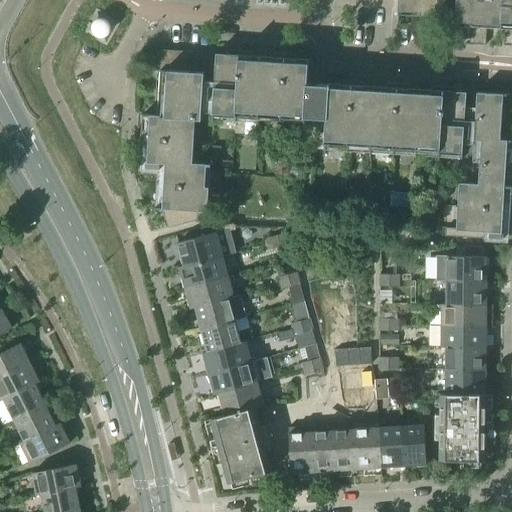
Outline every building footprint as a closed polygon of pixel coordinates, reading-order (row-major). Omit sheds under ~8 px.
[(445,0),(398,0),(398,15),(445,18),(445,0)] [(511,0),(456,0),(455,22),(471,23),(469,45),(485,46),(486,28),(501,29),(511,29),(511,0)] [(112,27),(111,26),(111,24),(109,22),(108,20),(105,19),(103,18),(100,18),(97,19),(95,21),(93,23),(92,25),(92,28),(92,30),(93,33),(94,35),(97,37),(99,38),(102,38),(105,38),(107,37),(109,35),(111,33),(112,30),(112,27)] [(328,84),(328,86),(309,84),(307,84),(309,60),(297,59),(297,55),(274,54),(273,58),(251,56),(251,53),(228,51),(228,54),(216,54),(214,82),(204,81),(204,73),(197,73),(198,53),(161,51),(157,116),(149,115),(147,163),(165,164),(162,210),(168,229),(203,219),(204,211),(207,212),(209,189),(205,189),(206,165),(192,164),(193,142),(190,142),(191,120),(211,121),(213,121),(213,117),(304,123),(305,118),(307,118),(325,119),(324,147),(461,155),(460,159),(462,159),(460,183),(459,183),(457,207),(461,207),(460,229),(445,228),(445,237),(483,239),(484,232),(501,233),(504,188),(508,188),(511,141),(507,140),(510,95),(477,93),(476,108),(465,108),(466,93),(454,92),(454,88),(431,87),(431,90),(420,90),(409,89),(409,85),(386,84),(385,87),(363,86),(363,83),(340,81),(340,85),(328,84)] [(221,149),(212,149),(211,160),(220,161),(221,149)] [(393,206),(413,208),(414,194),(394,192),(393,206)] [(177,243),(184,266),(222,255),(216,233),(177,243)] [(286,234),(276,236),(280,248),(289,245),(286,234)] [(280,248),(276,236),(267,239),(270,250),(280,248)] [(179,268),(185,288),(228,276),(222,255),(184,266),(179,268)] [(446,256),(446,282),(446,304),(441,304),(441,347),(446,347),(445,394),(441,394),(440,414),(435,414),(434,440),(440,440),(440,461),(484,461),(485,432),(486,432),(486,430),(485,430),(485,426),(486,426),(486,423),(484,423),(486,257),(446,256)] [(296,273),(287,275),(290,287),(300,284),(296,273)] [(290,287),(287,275),(278,278),(281,289),(290,287)] [(380,287),(389,287),(389,275),(380,275),(380,287)] [(389,275),(389,287),(398,287),(398,275),(389,275)] [(190,309),(195,308),(229,299),(234,297),(228,276),(185,288),(190,309)] [(229,299),(195,308),(201,330),(235,321),(247,317),(241,296),(234,297),(229,299)] [(397,304),(379,304),(379,313),(396,314),(397,304)] [(1,309),(0,309),(0,335),(12,328),(1,309)] [(309,319),(300,322),(303,333),(312,331),(309,319)] [(379,331),(388,331),(389,319),(379,319),(379,331)] [(389,319),(388,331),(398,331),(398,320),(389,319)] [(203,353),(203,354),(246,342),(241,343),(235,321),(201,330),(207,352),(203,353)] [(303,333),(300,322),(291,324),(294,336),(303,333)] [(203,354),(208,374),(251,362),(246,342),(203,354)] [(0,353),(0,377),(30,363),(20,343),(0,353)] [(370,348),(334,350),(335,367),(372,364),(370,348)] [(379,370),(388,370),(388,358),(379,358),(379,370)] [(388,358),(388,370),(398,370),(398,358),(388,358)] [(320,359),(311,361),(314,372),(323,370),(320,359)] [(314,372),(311,361),(301,363),(305,375),(314,372)] [(214,395),(218,393),(257,383),(251,362),(208,374),(214,395)] [(0,401),(4,400),(35,384),(39,382),(30,363),(0,377),(0,401)] [(387,379),(388,389),(400,388),(399,379),(387,379)] [(218,393),(224,415),(263,404),(257,383),(218,393)] [(4,400),(14,421),(45,405),(35,384),(4,400)] [(400,388),(388,389),(389,398),(400,398),(400,388)] [(263,404),(224,415),(211,419),(218,447),(217,447),(218,449),(219,449),(220,453),(219,453),(219,455),(220,455),(228,483),(271,472),(266,452),(271,450),(265,426),(259,427),(254,409),(263,406),(263,404)] [(14,421),(24,441),(55,425),(45,405),(14,421)] [(379,422),(366,423),(367,444),(380,444),(379,428),(379,422)] [(55,425),(24,441),(20,443),(30,463),(70,443),(60,423),(55,425)] [(352,424),(353,430),(354,445),(367,444),(366,423),(352,424)] [(424,425),(402,427),(405,466),(426,465),(424,425)] [(314,426),(301,427),(302,449),(316,448),(315,432),(314,426)] [(288,428),(289,450),(302,449),(301,427),(288,428)] [(402,427),(379,428),(380,444),(382,468),(405,466),(402,427)] [(353,430),(334,431),(336,471),(355,469),(354,445),(353,430)] [(334,431),(315,432),(316,448),(317,472),(336,471),(334,431)] [(367,444),(354,445),(355,469),(382,468),(380,444),(367,444)] [(316,448),(302,449),(289,450),(291,473),(317,472),(316,448)] [(41,494),(76,488),(80,487),(76,464),(32,473),(37,495),(41,494)] [(41,494),(44,511),(70,511),(80,510),(76,488),(41,494)]
